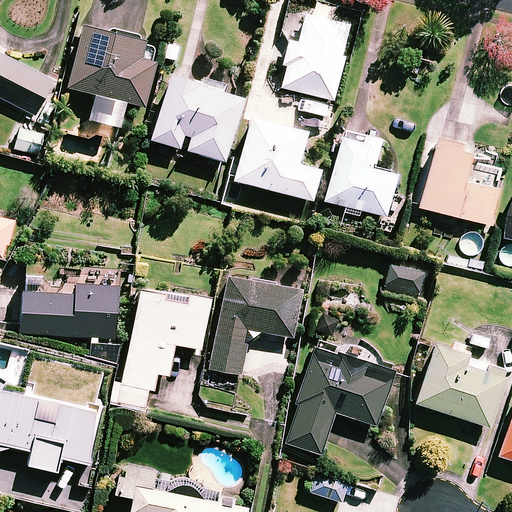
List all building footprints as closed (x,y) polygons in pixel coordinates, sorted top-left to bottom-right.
[(145,43),(82,28),(66,91),(96,98),(90,121),(119,128),(125,105),(145,110),(156,66),(141,62),(145,43)] [(433,50),(412,43),(407,57),(429,64),(433,50)] [(53,83),(0,56),(0,99),(35,118),(53,83)] [(244,103),(225,97),(228,87),(202,79),(201,83),(172,75),(170,81),(152,142),(180,151),(184,140),(194,143),(191,154),(225,165),(244,103)] [(307,136),(250,122),(235,183),(313,203),(321,172),(299,166),(307,136)] [(44,136),(16,129),(10,149),(39,156),(44,136)] [(380,142),(342,132),(325,203),(386,218),(397,177),(373,171),(380,142)] [(492,228),(502,188),(498,188),(503,168),(474,160),(476,152),(436,142),(420,210),(492,228)] [(0,259),(4,261),(13,224),(0,221),(0,259)] [(424,275),(391,268),(385,293),(418,301),(424,275)] [(248,341),(259,334),(293,340),(301,293),(227,279),(211,371),(242,377),(248,341)] [(47,281),(25,280),(21,334),(115,341),(119,289),(76,285),(75,296),(46,294),(47,281)] [(111,405),(145,411),(148,392),(155,393),(158,376),(169,378),(174,347),(201,351),(209,302),(140,291),(125,385),(114,384),(111,405)] [(338,320),(322,314),(316,331),(331,337),(338,320)] [(511,330),(501,329),(500,346),(511,347),(511,330)] [(491,355),(456,344),(453,352),(434,346),(415,405),(489,429),(506,376),(487,369),(491,355)] [(334,415),(377,428),(385,401),(396,404),(405,375),(316,347),(285,445),(321,456),(334,415)] [(7,385),(0,381),(0,451),(10,449),(31,453),(28,468),(58,474),(61,460),(87,466),(98,413),(1,394),(7,385)] [(511,415),(498,458),(511,462),(511,415)] [(236,508),(237,500),(203,493),(202,490),(201,487),(199,485),(197,482),(195,480),(192,479),(189,478),(186,477),(183,477),(180,477),(177,478),(174,479),(171,481),(169,483),(167,485),(154,483),(156,473),(121,466),(115,497),(133,500),(130,511),(250,511),(251,511),(236,508)] [(348,483),(320,474),(313,495),(342,504),(348,483)]
